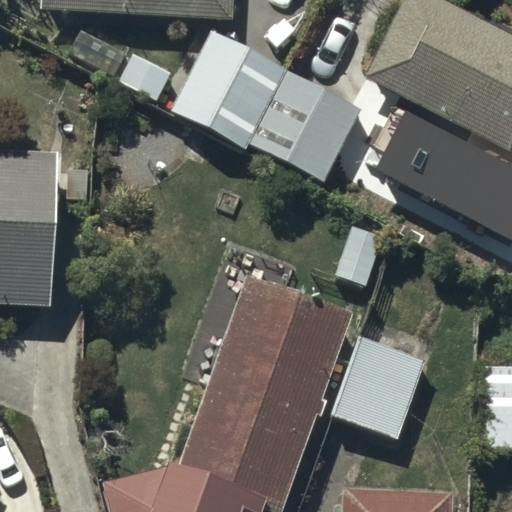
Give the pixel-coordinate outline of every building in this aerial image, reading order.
[(38,0),(38,5),(228,14),(228,0),(38,0)] [(511,37),(440,0),(399,0),(360,75),(506,150),(511,150),(511,37)] [(281,68),(206,29),(166,107),(240,146),(281,68)] [(167,72),(129,53),(116,79),(154,98),(167,72)] [(357,108),(283,70),(246,141),(319,180),(357,108)] [(55,149),(0,145),(0,302),(48,304),(55,149)] [(511,211),(490,210),(486,261),(511,262),(511,211)] [(377,236),(350,226),(333,273),(360,283),(377,236)] [(260,511),(338,316),(246,280),(176,458),(161,456),(154,470),(140,511),(260,511)] [(416,359),(354,338),(328,414),(389,435),(416,359)] [(511,366),(478,365),(475,447),(511,448),(511,366)] [(161,511),(154,470),(104,479),(109,511),(161,511)] [(445,511),(447,489),(339,483),(337,511),(445,511)]
